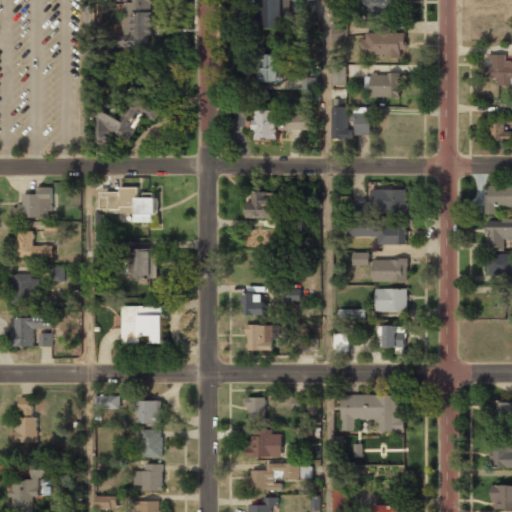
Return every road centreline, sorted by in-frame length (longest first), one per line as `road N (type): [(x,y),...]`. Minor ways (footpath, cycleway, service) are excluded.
road 1 (residential): [(208,0),(210,511)]
road 2 (residential): [(511,166),(0,165)]
road 3 (secondary): [(449,0),(449,511)]
road 4 (residential): [(450,370),(0,372)]
